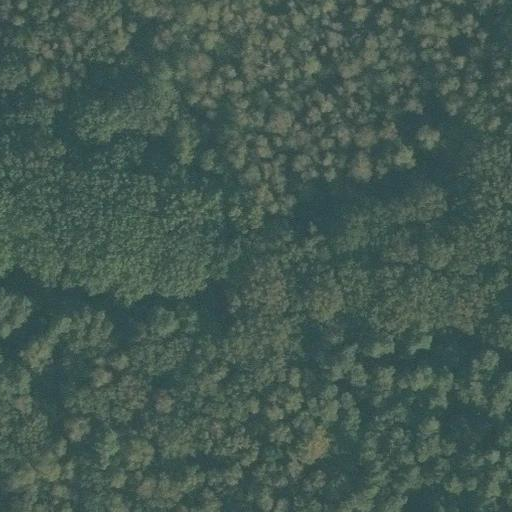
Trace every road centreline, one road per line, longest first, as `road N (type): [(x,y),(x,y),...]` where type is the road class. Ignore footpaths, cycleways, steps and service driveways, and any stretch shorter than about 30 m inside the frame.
road 1 (track): [(477,338),(220,290)]
road 2 (track): [(0,247),(220,290)]
